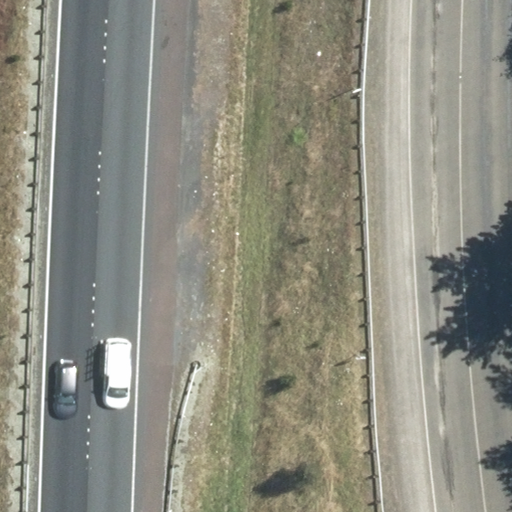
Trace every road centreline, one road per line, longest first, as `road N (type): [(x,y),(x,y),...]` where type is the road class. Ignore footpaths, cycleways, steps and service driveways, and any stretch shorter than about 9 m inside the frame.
road 1 (secondary): [(484,511),(465,288),(463,0)]
road 2 (motorway): [(108,0),(90,511)]
